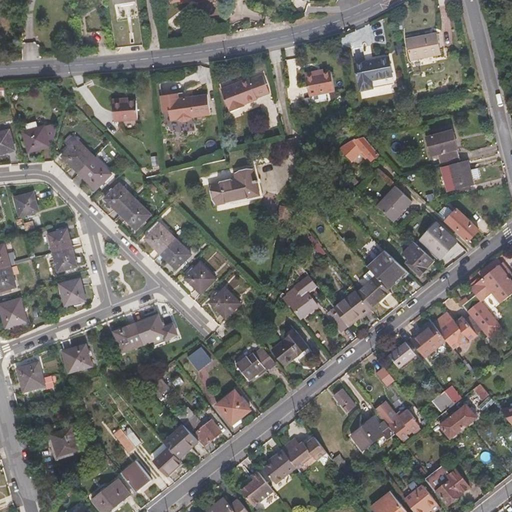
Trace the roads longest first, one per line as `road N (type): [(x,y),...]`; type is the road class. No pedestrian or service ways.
road 1 (residential): [(152,511),(511,228)]
road 2 (secondary): [(0,69),(240,45),(309,30),(384,0)]
road 3 (residential): [(470,0),(511,166)]
road 4 (residential): [(32,511),(0,395)]
